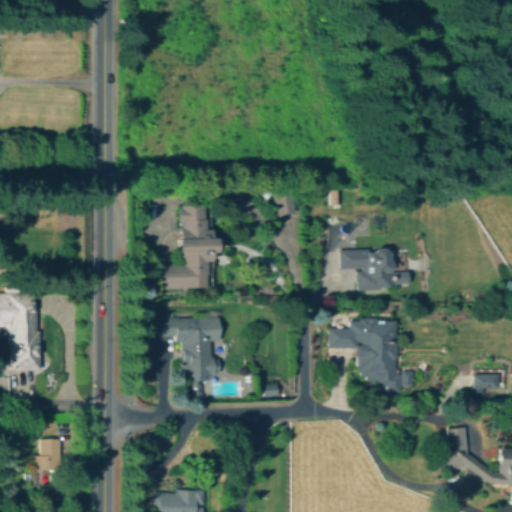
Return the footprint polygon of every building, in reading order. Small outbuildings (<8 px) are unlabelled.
[(292,211),(275,213),(273,191),(290,189),(292,211)] [(202,203),(202,218),(203,218),(204,229),(208,229),(208,236),(211,236),(212,250),(208,250),(208,259),(204,259),(204,272),(203,272),(203,286),(154,287),(154,263),(181,263),(181,260),(178,260),(178,251),(176,252),(175,236),(177,236),(177,228),(180,228),(180,221),(177,221),(177,206),(180,206),(180,203),(202,203)] [(387,248),(391,252),(392,259),(393,261),(393,270),(391,272),(390,272),(391,273),(392,284),(389,286),(379,287),(379,289),(356,290),(356,280),(355,280),(354,271),(361,271),(361,267),(338,268),(337,249),(368,248),(368,252),(374,252),(376,248),(387,248)] [(35,335),(35,368),(9,368),(9,342),(8,342),(8,324),(0,324),(0,295),(30,295),(30,335),(35,335)] [(216,316),(216,339),(208,339),(208,356),(211,356),(211,359),(216,359),(216,371),(211,371),(211,374),(200,375),(201,378),(199,378),(199,394),(191,394),(191,378),(187,378),(187,375),(180,375),(180,370),(177,370),(177,358),(179,358),(179,348),(181,348),(180,339),(173,339),(173,335),(150,335),(150,317),(216,316)] [(375,318),(375,321),(394,320),(395,375),(399,375),(399,391),(386,391),(385,386),(379,386),(379,380),(365,380),(365,376),(359,376),(359,369),(356,369),(356,355),(354,355),(354,347),(328,347),(327,327),(348,327),(348,320),(359,320),(359,318),(375,318)] [(400,386),(400,372),(410,371),(411,385),(400,386)] [(496,374),(496,387),(481,388),(481,393),(475,393),(475,388),(472,388),(472,374),(496,374)] [(274,383),(274,395),(262,395),(262,383),(274,383)] [(466,453),(478,462),(489,471),(497,472),(497,468),(498,447),(511,447),(511,485),(508,485),(508,483),(486,482),(472,471),(466,466),(438,469),(435,446),(447,444),(445,428),(463,426),(466,453)] [(54,440),(54,467),(38,467),(38,466),(29,466),(29,458),(38,458),(38,440),(54,440)] [(201,489),(200,503),(193,503),(193,506),(200,506),(199,511),(150,511),(151,491),(174,492),(174,488),(201,489)]
